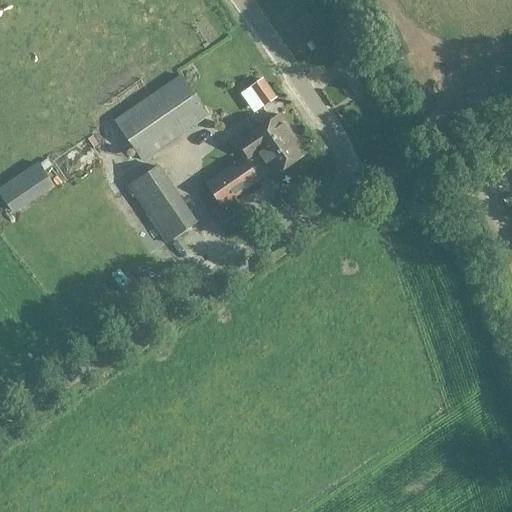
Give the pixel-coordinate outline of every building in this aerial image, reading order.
[(353,91),(369,81),(358,64),(361,62),(356,54),(353,56),(351,54),(335,64),(353,91)] [(142,162),(209,115),(181,75),(114,121),(142,162)] [(260,93),(267,103),(275,97),(268,87),(260,93)] [(250,135),(238,144),(248,159),(257,152),(289,131),(289,130),(279,115),(259,129),(254,123),(245,129),(250,135)] [(305,155),(289,131),(257,152),(274,177),(305,155)] [(455,139),(457,145),(465,142),(462,137),(455,139)] [(0,183),(0,194),(11,212),(56,183),(41,158),(0,183)] [(207,186),(221,205),(213,210),(224,225),(234,217),(227,208),(236,202),(230,195),(255,176),(244,160),(207,186)] [(167,181),(158,167),(128,187),(137,201),(167,181)] [(187,210),(157,230),(166,244),(167,244),(196,223),(187,210)] [(45,248),(58,289),(77,283),(65,242),(45,248)] [(137,255),(129,262),(143,276),(151,268),(137,255)]
